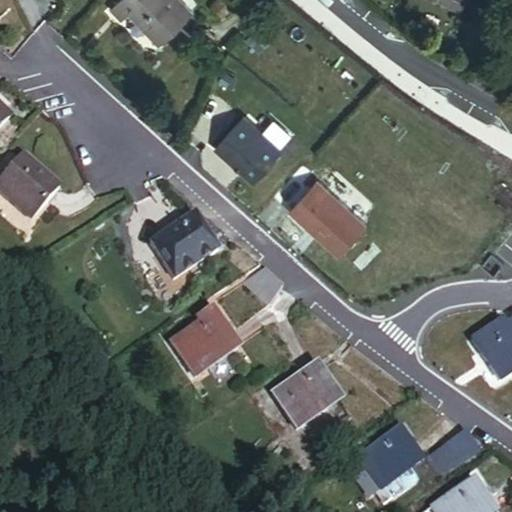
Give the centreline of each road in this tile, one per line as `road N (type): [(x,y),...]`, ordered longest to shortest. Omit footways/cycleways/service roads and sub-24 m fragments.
road 1 (residential): [(385,348),(51,69)]
road 2 (unclassified): [(327,0),(511,119)]
road 3 (residential): [(511,443),(385,348)]
road 4 (residential): [(385,348),(444,297),(511,297)]
